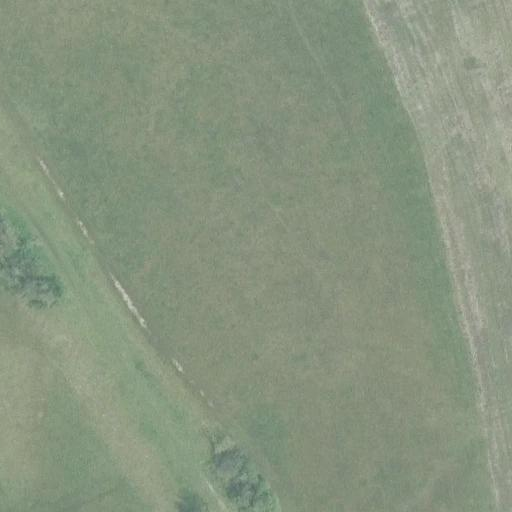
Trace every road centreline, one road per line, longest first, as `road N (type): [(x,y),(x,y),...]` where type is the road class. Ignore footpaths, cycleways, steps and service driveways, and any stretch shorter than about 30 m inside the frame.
road 1 (track): [(286,0),(402,258),(460,511)]
road 2 (track): [(336,511),(0,116)]
